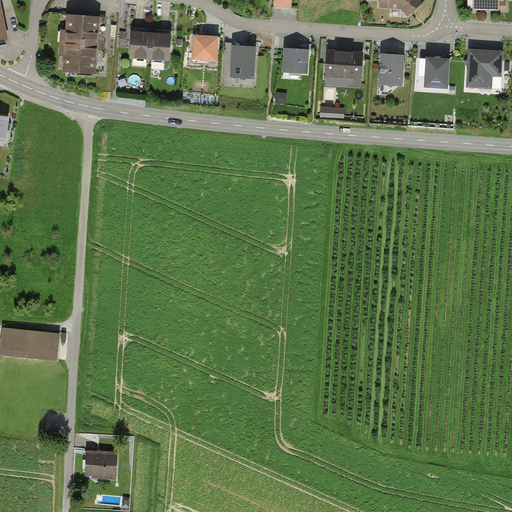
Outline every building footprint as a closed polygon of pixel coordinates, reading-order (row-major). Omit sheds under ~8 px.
[(271,0),(271,9),(291,10),(291,0),(271,0)] [(418,0),(376,0),(376,9),(400,9),(406,16),(421,3),(418,0)] [(499,0),(468,0),(469,9),(500,10),(499,0)] [(106,77),(110,19),(63,16),(62,31),(56,31),(54,57),(60,57),(59,74),(106,77)] [(168,35),(128,33),(127,60),(167,61),(168,35)] [(217,39),(195,38),(194,60),(216,61),(217,39)] [(256,44),(232,43),(230,77),(254,78),(256,44)] [(309,47),(284,46),(283,72),(308,73),(309,47)] [(503,50),(469,48),(467,86),(493,88),(493,76),(502,77),(503,50)] [(404,53),(381,52),(379,84),(402,85),(404,53)] [(362,56),(328,53),(326,77),(361,80),(362,56)] [(451,56),(426,54),(424,86),(448,87),(451,56)] [(344,109),(322,108),(322,116),(343,117),(344,109)] [(59,335),(0,327),(0,357),(55,364),(59,335)] [(117,456),(88,455),(87,475),(94,475),(94,478),(116,480),(117,456)]
